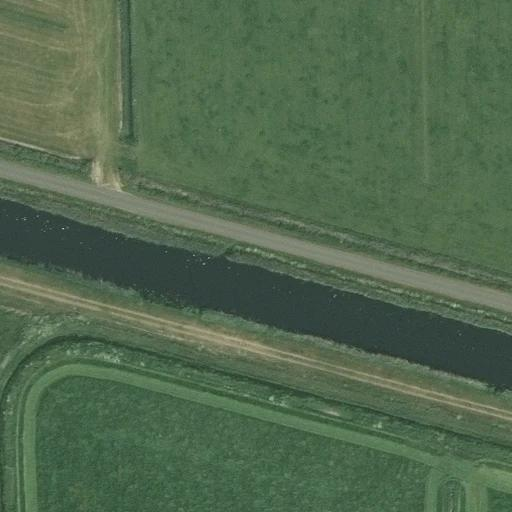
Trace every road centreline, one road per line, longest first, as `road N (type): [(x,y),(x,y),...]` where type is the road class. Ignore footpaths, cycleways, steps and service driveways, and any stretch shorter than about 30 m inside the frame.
road 1 (track): [(511,415),(0,277)]
road 2 (unclassified): [(511,305),(0,169)]
